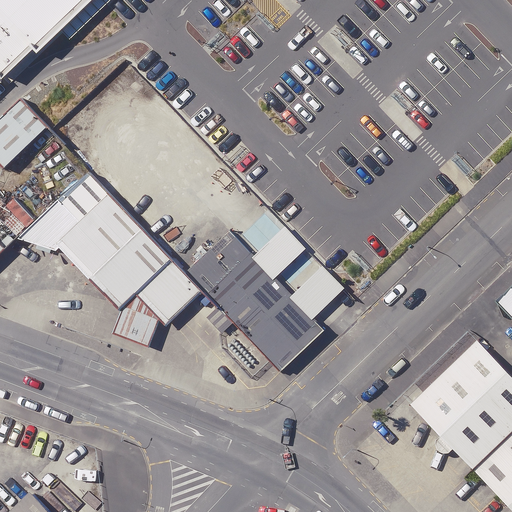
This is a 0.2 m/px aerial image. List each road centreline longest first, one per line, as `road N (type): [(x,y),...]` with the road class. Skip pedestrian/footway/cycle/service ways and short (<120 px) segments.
road 1 (unclassified): [(258,460),(511,217)]
road 2 (unknown): [(289,166),(319,199),(360,210),(511,71)]
road 3 (tertiary): [(258,460),(0,358)]
road 4 (unknown): [(289,166),(457,0)]
road 5 (unknown): [(230,100),(333,0)]
road 6 (unknown): [(169,0),(169,33),(230,100)]
